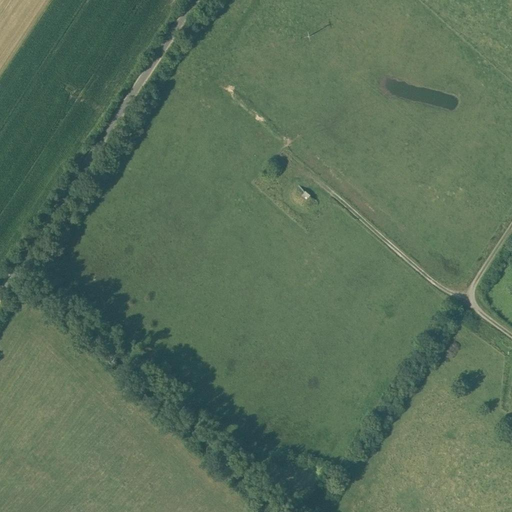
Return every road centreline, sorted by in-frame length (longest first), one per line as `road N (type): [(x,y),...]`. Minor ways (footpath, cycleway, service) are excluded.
road 1 (unclassified): [(0,294),(193,0)]
road 2 (track): [(511,226),(462,302),(299,167)]
